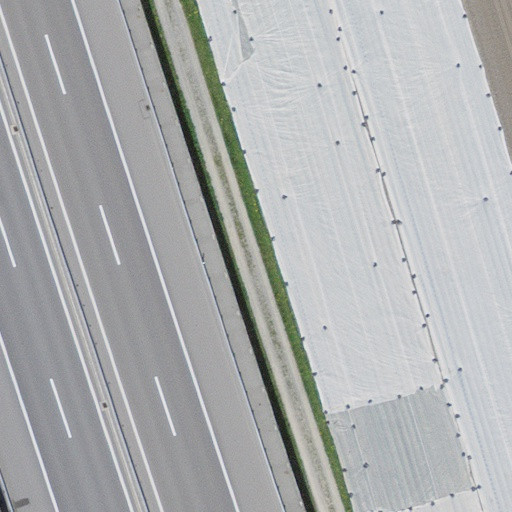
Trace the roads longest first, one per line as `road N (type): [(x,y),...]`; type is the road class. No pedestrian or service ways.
road 1 (track): [(333,511),(166,0)]
road 2 (motorway): [(200,511),(34,0)]
road 3 (motorway): [(0,220),(95,511)]
